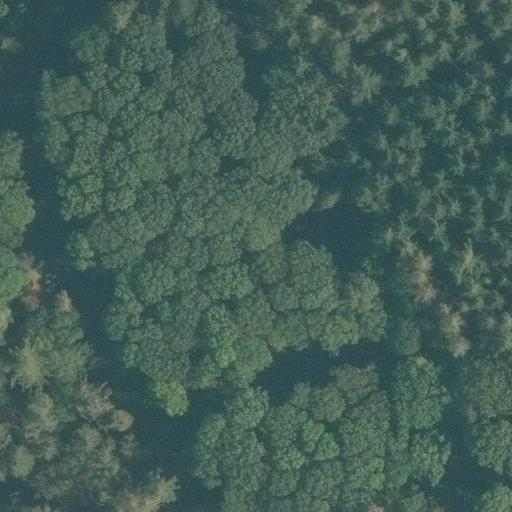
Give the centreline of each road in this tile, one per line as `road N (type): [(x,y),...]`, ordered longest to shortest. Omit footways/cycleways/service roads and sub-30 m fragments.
road 1 (track): [(230,0),(467,511)]
road 2 (track): [(299,147),(511,51)]
